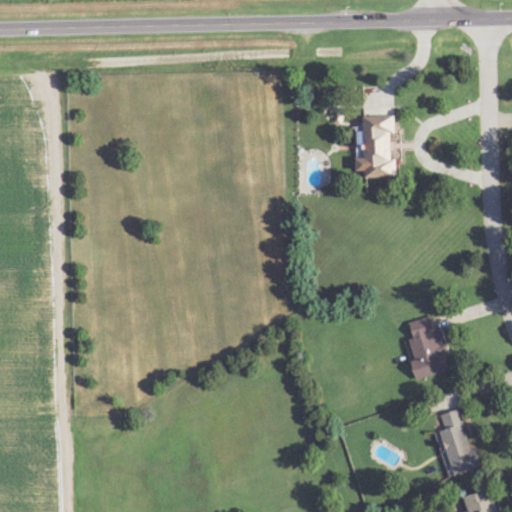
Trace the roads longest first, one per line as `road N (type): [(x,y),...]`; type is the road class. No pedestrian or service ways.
road 1 (tertiary): [(0,22),(511,12)]
road 2 (residential): [(511,305),(494,228),(490,13)]
